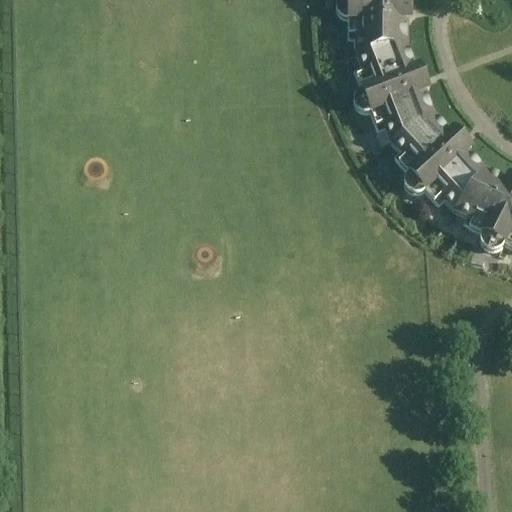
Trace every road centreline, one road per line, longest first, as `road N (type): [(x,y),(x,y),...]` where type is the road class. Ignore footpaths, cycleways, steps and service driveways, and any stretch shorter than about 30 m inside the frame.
road 1 (residential): [(511,309),(483,330),(475,357),(485,511)]
road 2 (unclassified): [(511,149),(476,116),(451,74),(439,23),(449,0)]
